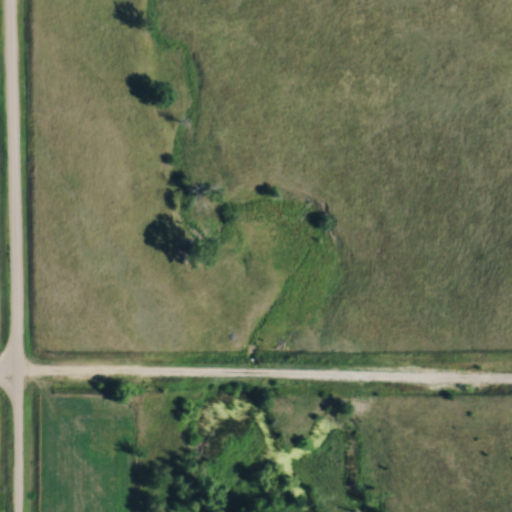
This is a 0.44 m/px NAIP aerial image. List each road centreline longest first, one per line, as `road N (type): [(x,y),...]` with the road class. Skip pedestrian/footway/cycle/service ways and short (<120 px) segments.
road 1 (residential): [(18,511),(11,0)]
road 2 (residential): [(511,381),(0,377)]
